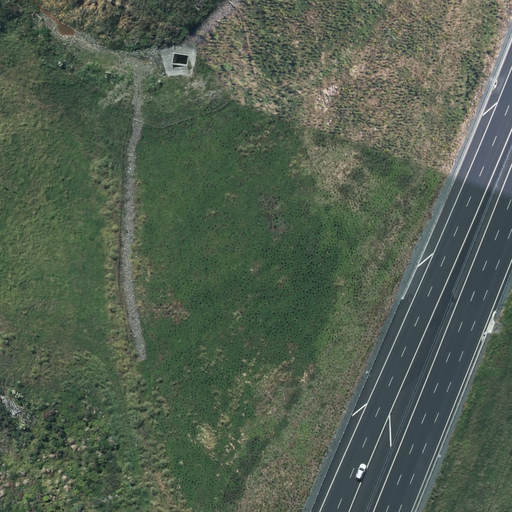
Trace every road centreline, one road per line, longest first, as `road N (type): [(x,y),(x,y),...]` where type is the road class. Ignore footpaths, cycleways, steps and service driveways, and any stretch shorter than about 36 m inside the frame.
road 1 (motorway): [(329,511),(511,71)]
road 2 (motorway): [(511,191),(383,511)]
